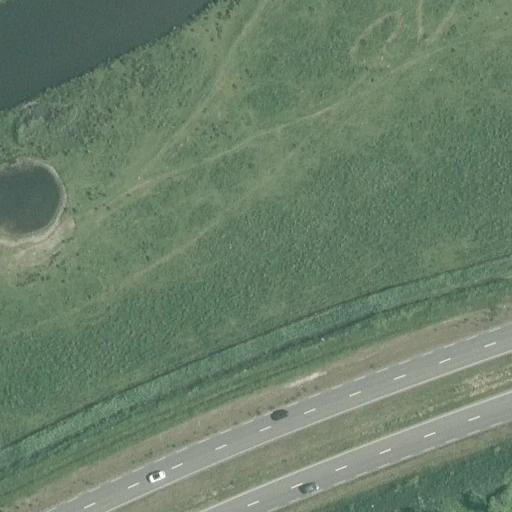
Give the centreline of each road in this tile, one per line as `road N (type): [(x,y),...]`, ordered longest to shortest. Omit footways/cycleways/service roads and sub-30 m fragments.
road 1 (trunk): [(511,341),(347,398),(79,511)]
road 2 (trunk): [(245,511),(511,410)]
